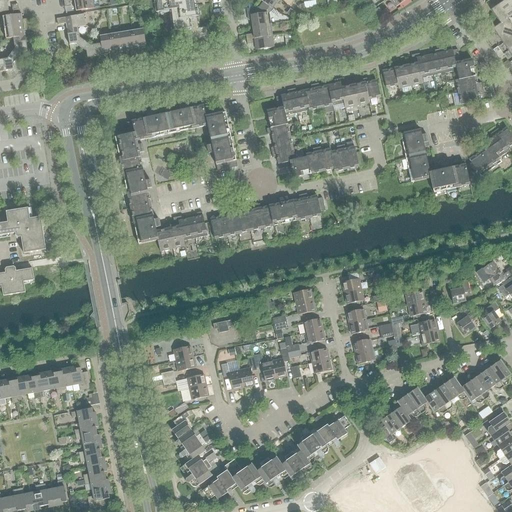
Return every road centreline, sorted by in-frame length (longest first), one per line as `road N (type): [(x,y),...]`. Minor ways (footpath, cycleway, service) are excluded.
road 1 (tertiary): [(152,511),(93,220)]
road 2 (residential): [(122,511),(91,355),(0,372)]
road 3 (tertiary): [(449,1),(368,48),(237,76)]
road 4 (residential): [(257,177),(279,193),(371,174),(379,165),(370,124)]
road 5 (residential): [(311,500),(364,456),(370,439),(358,386)]
road 6 (tertiary): [(237,76),(108,96)]
